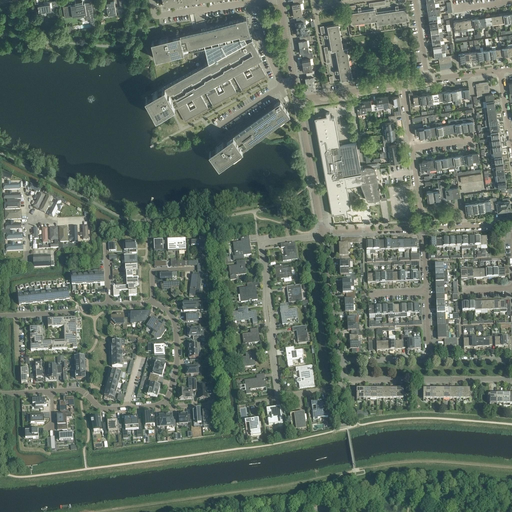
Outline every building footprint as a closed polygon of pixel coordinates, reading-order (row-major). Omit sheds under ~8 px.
[(39,13),(51,11),(51,8),(58,6),(58,0),(43,2),(44,4),(38,5),(39,13)] [(120,7),(115,8),(114,1),(103,3),(104,7),(107,7),(108,15),(116,14),(116,9),(123,8),(124,13),(125,12),(123,0),(120,0),(119,0),(120,7)] [(292,4),(293,11),(301,10),(300,3),(302,3),(301,0),(293,1),(294,4),(292,4)] [(426,8),(427,8),(435,7),(435,3),(439,3),(438,0),(434,1),(426,2),(427,4),(425,5),(426,8)] [(71,5),(63,7),(65,17),(72,16),(77,15),(77,17),(85,15),(85,19),(90,19),(94,18),(93,12),(91,2),(83,4),(82,1),(75,2),(75,5),(71,5)] [(375,13),(375,9),(350,13),(352,24),(376,20),(377,24),(408,20),(406,9),(375,13)] [(302,15),(301,10),(293,11),(294,17),(296,17),(296,19),(305,18),(304,15),(302,15)] [(428,14),(429,21),(437,20),(437,15),(440,15),(439,13),(441,13),(441,12),(440,12),(428,14)] [(241,89),(241,90),(249,86),(250,85),(257,81),(258,80),(266,76),(258,61),(262,58),(251,38),(247,41),(244,37),(250,35),(246,18),(200,29),(200,30),(198,30),(180,35),(180,34),(162,38),(151,41),(155,59),(205,46),(208,62),(155,92),(145,97),(156,117),(169,109),(168,108),(172,106),(173,107),(176,105),(185,121),(192,117),(193,116),(200,112),(201,112),(209,108),(208,107),(208,108),(200,93),(204,90),(213,105),(212,105),(212,106),(220,101),(221,101),(228,97),(229,96),(237,92),(237,91),(236,92),(228,77),(233,74),(241,89)] [(305,18),(296,19),(297,22),(295,23),(296,29),(304,28),(306,27),(305,18)] [(338,24),(327,26),(332,51),(336,50),(341,81),(352,79),(351,73),(347,48),(343,49),(338,24)] [(304,28),(296,29),(297,32),(297,35),(299,35),(300,38),(310,36),(309,33),(308,33),(308,31),(305,31),(304,28)] [(442,31),(430,33),(430,37),(431,37),(432,38),(431,38),(432,39),(443,38),(442,31)] [(298,41),(300,47),(308,46),(307,40),(310,39),(310,36),(300,38),(300,41),(298,41)] [(501,44),(501,46),(502,48),(503,55),(507,55),(507,56),(509,55),(508,47),(504,47),(504,43),(501,44)] [(477,51),(478,59),(482,59),(484,59),(483,51),(480,51),(479,44),(477,45),(476,45),(477,51)] [(491,44),(489,44),(489,50),(490,57),(494,57),(494,58),(497,57),(495,49),(492,49),(491,46),(492,46),(491,44)] [(308,46),(300,47),(300,50),(301,54),(302,53),(303,56),(313,55),(312,52),(311,52),(309,52),(308,46)] [(446,52),(445,50),(434,52),(435,58),(438,57),(439,60),(445,59),(445,56),(443,56),(442,53),(446,52)] [(302,59),(303,66),(311,64),(310,58),(313,58),(313,55),(303,56),(304,59),(302,59)] [(306,72),(306,74),(315,73),(314,70),(312,70),(311,64),(303,66),(304,72),(306,72)] [(307,77),(305,78),(306,84),(314,82),(313,77),(315,76),(315,73),(306,74),(307,77)] [(306,84),(305,84),(305,87),(307,87),(307,90),(315,89),(314,82),(306,84)] [(467,89),(463,89),(464,97),(464,98),(467,97),(468,100),(471,100),(471,96),(470,97),(469,89),(467,89)] [(388,96),(382,97),(383,105),(383,108),(389,107),(389,108),(392,108),(392,105),(392,101),(391,101),(388,102),(388,96)] [(388,116),(389,119),(395,118),(395,115),(401,114),(399,96),(391,97),(391,101),(392,101),(392,105),(398,104),(399,107),(398,110),(394,111),(394,115),(388,116)] [(415,107),(415,105),(421,104),(419,96),(417,97),(417,96),(413,96),(413,98),(409,99),(410,107),(415,107)] [(383,108),(383,105),(382,97),(376,97),(377,103),(374,104),(375,110),(378,110),(378,109),(383,108)] [(371,100),(365,101),(366,109),(372,108),(372,111),(375,110),(374,104),(371,104),(371,100)] [(286,110),(285,108),(280,101),(217,145),(209,151),(219,166),(260,137),(290,115),(286,110)] [(357,108),(358,115),(361,114),(362,115),(366,114),(367,113),(366,109),(365,101),(359,102),(360,108),(357,108)] [(374,199),(378,198),(379,198),(379,197),(379,196),(379,195),(379,192),(378,187),(378,188),(376,176),(376,172),(375,172),(374,170),(374,169),(373,168),(371,167),(370,167),(368,166),(366,166),(365,167),(361,168),(356,142),(340,146),(334,117),(331,117),(330,112),(326,112),(326,116),(314,118),(325,179),(324,179),(325,182),(326,182),(332,214),(343,212),(344,215),(348,214),(347,209),(351,208),(349,200),(347,187),(351,186),(361,183),(366,194),(367,198),(368,199),(370,200),(374,199)] [(466,118),(468,130),(475,129),(473,117),(466,118)] [(382,128),(394,127),(393,122),(396,121),(395,118),(389,119),(389,122),(382,123),(382,128)] [(486,126),(490,126),(498,125),(498,122),(497,122),(497,118),(486,120),(485,120),(486,126)] [(454,119),(448,120),(449,124),(450,132),(456,131),(454,120),(454,119)] [(442,122),(436,123),(437,134),(444,133),(442,125),(442,122)] [(421,127),(413,128),(414,134),(418,134),(419,137),(425,136),(423,126),(421,127)] [(382,134),(383,143),(390,142),(389,139),(395,139),(394,132),(383,134),(382,134)] [(390,142),(383,143),(385,152),(397,150),(396,144),(390,145),(390,142)] [(478,153),(472,153),(473,162),(476,161),(476,164),(480,164),(478,153)] [(430,168),(428,160),(422,161),(422,163),(418,163),(419,171),(424,170),(423,169),(427,168),(428,173),(430,172),(430,171),(429,168),(430,168)] [(0,175),(0,177),(3,179),(4,176),(4,177),(11,179),(13,175),(2,171),(1,174),(0,175)] [(11,184),(11,183),(11,182),(7,182),(7,183),(7,185),(3,185),(4,190),(20,190),(20,185),(20,184),(11,184)] [(438,188),(433,189),(434,200),(437,200),(437,201),(441,200),(441,199),(444,199),(441,184),(441,183),(437,184),(438,188)] [(37,192),(39,193),(40,191),(41,189),(39,188),(32,184),(30,188),(35,191),(34,193),(36,194),(37,192)] [(444,199),(453,197),(452,188),(445,189),(444,184),(441,184),(444,199)] [(8,193),(8,194),(4,194),(4,200),(21,200),(21,194),(20,194),(12,194),(12,192),(8,192),(8,193)] [(46,195),(40,193),(38,196),(36,195),(34,199),(37,200),(33,207),(38,210),(39,210),(45,196),(46,195)] [(51,207),(53,204),(52,203),(51,203),(53,199),(53,198),(47,195),(40,210),(40,211),(46,214),(46,213),(49,206),(50,207),(51,207)] [(486,210),(495,209),(493,197),(490,198),(491,200),(485,201),(486,210)] [(495,197),(493,197),(495,209),(497,208),(498,212),(504,211),(503,201),(497,202),(496,197),(495,197)] [(509,198),(502,199),(503,201),(504,211),(511,210),(509,198)] [(56,200),(49,215),(48,215),(54,218),(54,217),(58,210),(59,211),(60,211),(63,206),(62,205),(61,205),(61,203),(62,203),(56,200)] [(478,201),(478,202),(479,211),(486,210),(485,201),(484,200),(478,201)] [(21,207),(21,203),(20,203),(20,202),(20,201),(5,201),(4,201),(5,210),(5,211),(6,210),(20,210),(20,208),(21,207)] [(465,204),(466,214),(470,213),(470,212),(473,212),(472,203),(465,204)] [(22,220),(21,211),(6,211),(5,211),(5,220),(22,220)] [(8,223),(8,224),(5,224),(5,225),(6,230),(21,230),(21,224),(14,224),(14,222),(14,221),(8,222),(8,223)] [(77,226),(71,227),(72,237),(70,237),(69,237),(69,241),(70,241),(72,241),(72,244),(78,243),(77,227),(77,226)] [(88,226),(82,226),(82,227),(83,233),(80,234),(80,237),(83,236),(83,240),(88,240),(89,240),(88,226)] [(59,228),(60,243),(68,243),(68,227),(59,228)] [(40,239),(42,239),(43,243),(48,243),(48,229),(48,228),(42,228),(42,229),(42,237),(40,237),(40,239)] [(58,228),(50,228),(50,229),(50,241),(54,241),(56,241),(58,241),(58,228)] [(10,232),(10,234),(6,234),(6,235),(7,240),(23,240),(23,234),(22,234),(15,234),(15,232),(15,231),(10,231),(10,232)] [(241,242),(233,243),(235,257),(251,255),(249,237),(241,238),(241,242)] [(191,242),(192,247),(200,246),(200,251),(202,251),(202,252),(206,252),(206,239),(199,240),(199,241),(191,242)] [(168,252),(177,251),(177,240),(168,241),(168,252)] [(186,251),(186,240),(177,240),(177,251),(186,251)] [(428,249),(436,248),(436,240),(430,240),(430,242),(428,242),(428,249)] [(163,241),(154,241),(154,251),(163,251),(163,241)] [(410,241),(411,249),(419,249),(418,244),(417,244),(417,241),(410,241)] [(136,242),(124,243),(124,251),(129,250),(129,254),(136,253),(136,250),(136,248),(136,242)] [(15,243),(10,243),(10,245),(6,245),(6,250),(6,252),(23,251),(23,245),(15,245),(15,243)] [(295,243),(281,245),(281,248),(285,248),(286,256),(282,257),(283,262),(297,260),(295,243)] [(348,256),(347,250),(339,250),(340,257),(341,257),(341,260),(350,259),(350,256),(348,256)] [(136,256),(124,256),(124,260),(125,260),(125,264),(127,264),(138,264),(137,264),(137,258),(136,258),(136,256)] [(50,266),(50,257),(34,257),(34,267),(50,266)] [(341,262),(340,263),(340,269),(348,269),(350,269),(350,262),(354,262),(354,259),(350,259),(341,260),(341,262)] [(246,275),(244,261),(236,262),(237,266),(229,267),(230,281),(236,280),(236,276),(246,275)] [(282,265),(274,266),(276,280),(292,278),(292,275),(294,275),(294,271),(291,271),(291,268),(283,269),(282,265)] [(498,270),(498,278),(505,278),(505,275),(509,275),(508,266),(504,267),(504,270),(501,270),(501,267),(500,266),(498,266),(498,270)] [(348,273),(348,269),(340,269),(340,275),(344,275),(344,278),(355,278),(355,275),(354,275),(352,275),(352,273),(348,273)] [(99,274),(94,274),(94,284),(100,284),(100,283),(105,283),(104,270),(98,270),(99,274)] [(195,294),(196,291),(200,292),(202,274),(193,273),(193,275),(192,275),(189,296),(190,293),(195,294)] [(418,273),(411,274),(411,282),(414,282),(414,283),(418,283),(418,281),(420,281),(420,273),(418,273)] [(342,281),(343,288),(351,287),(354,287),(354,281),(356,281),(356,278),(355,278),(344,278),(344,281),(342,281)] [(171,288),(175,287),(175,294),(172,296),(175,299),(182,294),(179,291),(179,287),(179,283),(166,284),(166,283),(160,283),(160,286),(161,286),(162,290),(171,290),(171,288)] [(256,290),(255,283),(247,284),(247,287),(239,289),(241,302),(250,301),(249,300),(252,300),(252,301),(257,300),(256,292),(255,292),(255,290),(256,290)] [(136,285),(127,286),(116,286),(116,289),(113,290),(114,297),(120,296),(119,291),(130,290),(131,295),(129,295),(129,296),(137,295),(137,288),(138,288),(138,285),(136,286),(136,285)] [(301,285),(287,287),(287,291),(289,290),(289,292),(287,293),(288,300),(289,303),(303,301),(301,285)] [(351,287),(343,288),(343,294),(346,294),(346,297),(355,296),(355,293),(355,291),(351,291),(351,287)] [(355,299),(355,296),(346,297),(346,299),(345,299),(345,306),(353,306),(353,300),(355,299)] [(199,309),(199,302),(189,302),(189,303),(184,304),(184,308),(184,312),(194,311),(194,308),(199,308),(199,309)] [(499,302),(500,313),(510,312),(510,305),(506,305),(506,302),(499,302)] [(288,306),(280,308),(282,325),(288,324),(287,320),(295,319),(295,320),(297,319),(298,319),(298,323),(299,323),(297,309),(289,310),(288,306)] [(349,312),(349,315),(357,315),(357,312),(353,312),(353,306),(345,306),(345,312),(349,312)] [(421,317),(421,309),(419,309),(419,306),(412,306),(413,314),(413,317),(415,316),(415,314),(419,314),(419,317),(421,317)] [(235,323),(236,322),(249,320),(249,319),(252,319),(253,324),(257,323),(256,311),(251,312),(251,313),(248,313),(248,307),(238,308),(238,312),(232,313),(233,323),(235,322),(235,323)] [(146,322),(151,313),(141,314),(138,323),(146,322)] [(200,313),(201,313),(188,314),(188,318),(188,322),(198,321),(198,319),(200,318),(200,319),(200,313)] [(122,314),(116,314),(117,317),(112,317),(112,321),(110,323),(114,326),(116,325),(123,325),(123,327),(127,327),(127,325),(127,323),(128,319),(123,319),(122,319),(122,314)] [(131,314),(131,324),(138,323),(141,314),(131,314)] [(358,324),(357,315),(349,315),(349,318),(347,318),(347,324),(356,324),(358,324)] [(44,327),(30,328),(31,351),(77,349),(77,330),(82,330),(81,318),(61,319),(48,320),(48,328),(62,327),(63,342),(45,342),(44,327)] [(152,318),(146,327),(154,332),(159,324),(160,323),(156,320),(152,318)] [(159,324),(154,332),(153,333),(156,335),(157,339),(161,338),(167,329),(159,324)] [(359,324),(358,324),(356,324),(347,324),(348,331),(351,331),(351,334),(360,333),(360,330),(359,330),(359,324)] [(308,342),(306,326),(292,328),(293,332),(297,331),(298,344),(308,342)] [(188,337),(189,337),(194,337),(195,340),(204,340),(204,336),(200,336),(200,329),(199,329),(189,329),(188,329),(188,330),(188,337)] [(251,333),(242,335),(244,349),(245,348),(249,348),(249,344),(260,342),(258,329),(250,330),(251,333)] [(350,336),(350,343),(358,343),(358,337),(362,336),(362,333),(360,333),(351,334),(351,336),(350,336)] [(492,337),(492,346),(495,345),(495,347),(501,347),(501,339),(501,335),(494,335),(492,336),(492,337)] [(402,342),(395,342),(396,351),(402,350),(402,349),(405,348),(404,336),(401,336),(402,342)] [(408,336),(404,336),(405,348),(407,348),(408,348),(408,350),(410,350),(414,350),(414,342),(414,339),(408,339),(408,336)] [(482,339),(483,348),(489,347),(489,346),(492,346),(492,337),(488,337),(489,339),(482,339)] [(508,347),(508,345),(511,345),(511,337),(507,337),(507,338),(501,339),(501,347),(508,347)] [(155,356),(165,355),(164,346),(162,346),(162,342),(164,341),(164,340),(148,344),(148,345),(149,348),(152,348),(152,352),(154,352),(155,356)] [(420,341),(414,342),(414,350),(418,350),(421,350),(421,345),(422,345),(422,340),(420,340),(420,341)] [(189,351),(189,352),(200,352),(200,341),(192,342),(192,345),(189,346),(189,347),(188,347),(188,351),(189,351)] [(361,342),(358,343),(350,343),(350,349),(352,349),(352,353),(361,353),(361,342)] [(294,351),(294,347),(286,349),(288,366),(293,365),(293,361),(300,360),(301,364),(304,364),(302,350),(294,351)] [(200,352),(189,352),(189,359),(192,359),(192,360),(197,360),(197,359),(200,359),(200,352)] [(246,357),(238,358),(239,368),(245,367),(256,366),(254,353),(246,354),(246,357)] [(153,359),(152,363),(156,364),(154,369),(164,371),(166,365),(164,365),(163,365),(164,363),(163,363),(163,361),(153,359)] [(44,381),(44,377),(43,377),(42,364),(36,364),(36,366),(35,366),(36,368),(36,381),(44,381)] [(200,367),(200,364),(194,364),(194,367),(186,368),(186,371),(185,371),(185,375),(186,375),(190,375),(190,376),(194,376),(194,375),(198,375),(198,368),(200,367)] [(61,366),(49,367),(49,371),(47,371),(47,376),(49,376),(49,379),(56,379),(56,374),(61,373),(61,374),(62,374),(61,366)] [(314,387),(314,382),(312,366),(296,368),(296,372),(299,371),(300,379),(298,379),(297,381),(297,383),(299,384),(300,389),(314,387)] [(21,369),(21,383),(27,383),(27,377),(29,377),(29,369),(21,369)] [(150,374),(149,378),(158,381),(159,376),(163,377),(164,371),(154,369),(153,375),(150,374)] [(110,375),(120,378),(121,379),(123,373),(112,370),(110,375)] [(264,374),(256,375),(257,379),(244,381),(246,395),(251,394),(250,390),(252,390),(266,388),(264,374)] [(149,378),(148,383),(150,383),(149,389),(159,392),(160,386),(157,385),(158,381),(149,378)] [(192,399),(191,391),(197,391),(196,378),(188,379),(189,391),(185,391),(179,391),(179,392),(178,392),(178,395),(179,395),(180,400),(185,399),(192,399)] [(212,387),(207,387),(207,386),(198,387),(199,399),(208,398),(207,394),(213,394),(212,387)] [(146,389),(145,394),(147,395),(157,398),(159,392),(149,389),(146,389)] [(363,401),(363,390),(357,390),(357,391),(353,391),(353,399),(357,399),(357,401),(363,401)] [(106,391),(104,397),(114,399),(116,394),(106,391)] [(490,405),(496,405),(496,395),(490,395),(490,396),(488,396),(488,397),(490,397),(490,405)] [(64,401),(60,401),(60,412),(67,412),(66,405),(69,405),(69,406),(74,406),(74,397),(63,397),(64,401)] [(45,399),(33,400),(33,405),(36,404),(36,410),(43,410),(43,407),(47,407),(47,404),(46,405),(46,402),(45,402),(45,399)] [(326,401),(311,403),(314,419),(328,417),(326,401)] [(248,418),(249,406),(240,406),(240,418),(248,418)] [(266,409),(269,425),(283,423),(280,407),(266,409)] [(194,427),(203,427),(202,417),(201,417),(200,409),(197,410),(197,411),(193,411),(193,417),(194,427)] [(213,420),(213,416),(209,416),(209,411),(203,411),(204,427),(204,426),(209,426),(209,427),(210,427),(209,421),(213,420)] [(304,412),(290,414),(292,430),(306,428),(304,412)] [(31,420),(31,424),(45,423),(44,419),(45,418),(44,418),(44,416),(43,416),(43,413),(29,414),(29,420),(31,420)] [(71,413),(58,414),(58,415),(57,415),(58,425),(62,425),(62,430),(67,430),(67,424),(64,425),(64,420),(65,420),(65,418),(71,418),(72,418),(71,413)] [(154,413),(145,414),(146,427),(145,427),(145,432),(149,431),(149,435),(155,435),(154,413)] [(171,414),(166,415),(167,427),(172,427),(172,428),(175,428),(175,418),(172,418),(172,415),(171,415),(171,414)] [(158,428),(167,427),(166,415),(161,415),(161,416),(160,416),(160,419),(157,419),(158,428)] [(182,415),(178,415),(179,417),(179,418),(177,418),(177,423),(179,423),(179,425),(180,425),(183,424),(183,425),(184,425),(184,424),(187,424),(188,424),(188,422),(191,422),(191,416),(187,416),(187,415),(186,415),(184,416),(184,415),(182,416),(182,415)] [(92,424),(93,431),(102,430),(100,417),(91,419),(92,421),(91,421),(92,424)] [(142,435),(141,420),(138,420),(138,419),(137,419),(137,418),(135,418),(135,419),(131,419),(132,431),(137,430),(137,436),(142,435)] [(128,431),(132,431),(131,419),(125,419),(125,421),(122,421),(123,437),(128,436),(128,431)] [(261,435),(259,419),(245,421),(247,437),(261,435)] [(117,421),(107,421),(108,432),(118,431),(117,421)] [(26,439),(39,439),(38,431),(37,431),(37,428),(26,429),(26,431),(25,431),(26,439)] [(59,434),(60,441),(73,440),(73,433),(72,433),(72,431),(63,431),(63,434),(59,434)]
